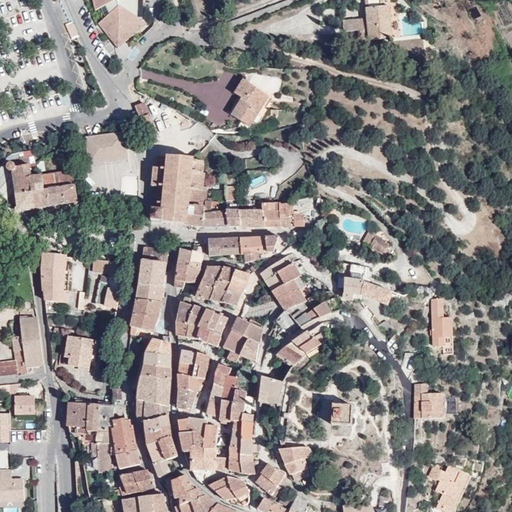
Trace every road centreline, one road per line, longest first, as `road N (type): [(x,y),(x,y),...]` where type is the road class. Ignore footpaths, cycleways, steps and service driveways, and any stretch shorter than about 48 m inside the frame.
road 1 (unknown): [(199,38),(376,78),(413,94),(435,164),(471,225),(455,227),(382,170),(333,151),(330,179),(386,229),(402,260),(388,270),(342,258)]
road 2 (residential): [(175,233),(176,438),(193,480),(248,511)]
road 3 (residential): [(142,230),(120,354),(144,450)]
road 4 (residential): [(118,99),(154,35),(199,38),(296,0)]
road 5 (residential): [(400,511),(406,380),(358,324)]
road 6 (tertiary): [(17,222),(32,252),(49,375)]
road 7 (unclassified): [(142,154),(177,148),(186,136),(158,119),(144,98),(118,99)]
road 8 (residential): [(0,138),(116,110)]
